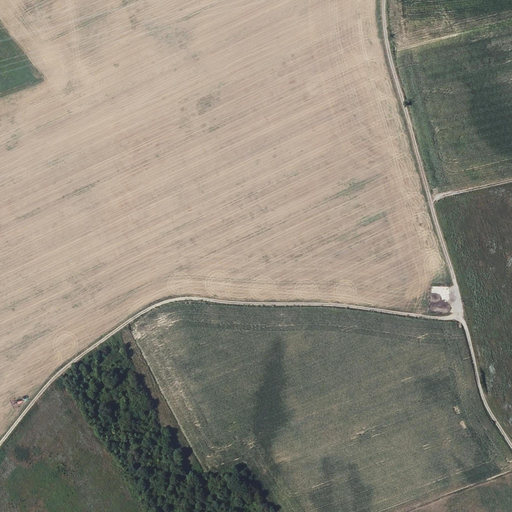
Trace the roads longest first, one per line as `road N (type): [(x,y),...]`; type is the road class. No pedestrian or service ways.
road 1 (track): [(465,323),(296,302),(185,298),(155,305),(62,369),(0,445)]
road 2 (track): [(383,0),(387,50),(485,409),(511,446)]
